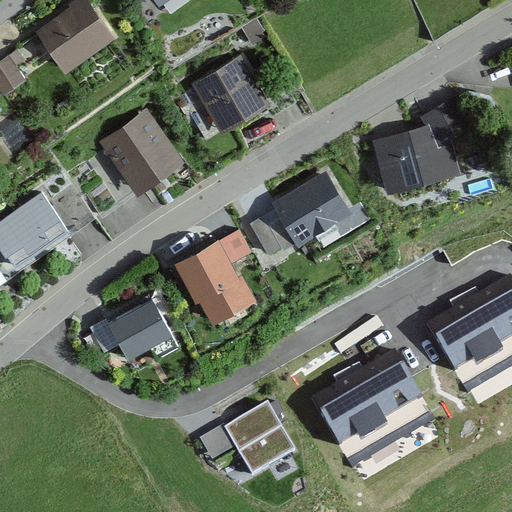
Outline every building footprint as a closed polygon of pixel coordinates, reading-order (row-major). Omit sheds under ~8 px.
[(82,0),(40,31),(8,54),(20,71),(52,47),(65,65),(109,34),(84,0),(82,0)] [(25,77),(20,71),(8,54),(0,59),(0,88),(5,95),(26,80),(25,77)] [(202,132),(260,96),(268,110),(293,95),(277,68),(252,83),(239,60),(180,96),(202,132)] [(455,172),(445,137),(469,123),(454,98),(424,115),(431,127),(379,142),(393,190),(455,172)] [(144,115),(108,141),(107,139),(84,155),(117,201),(141,184),(139,182),(174,157),(144,115)] [(283,247),(346,210),(325,174),(278,203),(284,214),(269,223),(283,247)] [(0,244),(15,266),(68,228),(42,191),(0,221),(0,244)] [(250,297),(237,273),(234,275),(217,244),(180,264),(198,297),(201,295),(213,317),(250,297)] [(511,362),(511,279),(511,278),(431,324),(468,388),(511,362)] [(172,332),(152,297),(108,321),(128,356),(172,332)] [(429,414),(394,353),(314,399),(349,460),(429,414)] [(252,475),(295,450),(267,403),(224,428),(252,475)]
